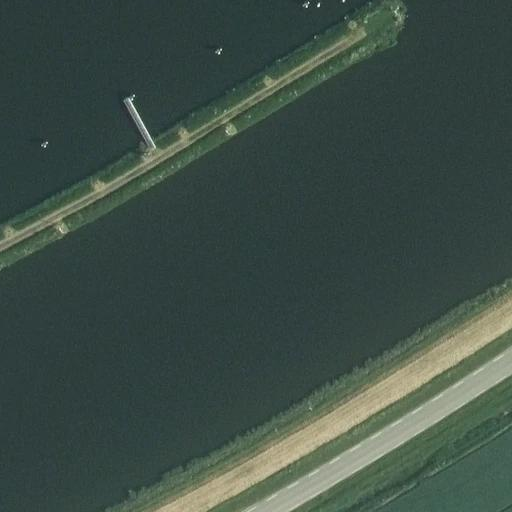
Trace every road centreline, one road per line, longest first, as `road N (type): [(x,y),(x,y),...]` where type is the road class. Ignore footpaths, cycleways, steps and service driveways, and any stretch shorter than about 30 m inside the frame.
road 1 (track): [(381,20),(0,247)]
road 2 (tertiary): [(511,359),(271,511)]
